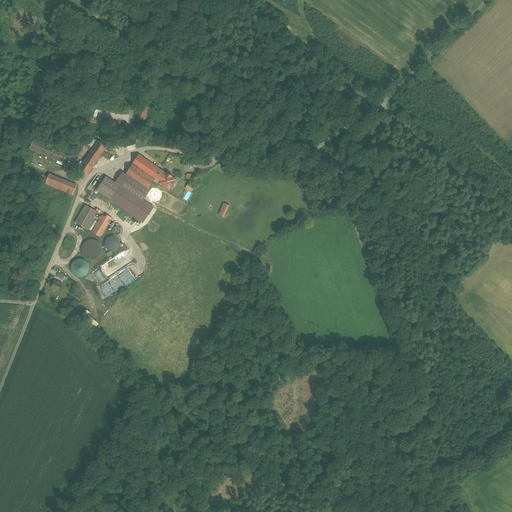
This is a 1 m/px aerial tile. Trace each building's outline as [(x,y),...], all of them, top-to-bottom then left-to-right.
[(71,155),(33,139),(29,148),(67,164),(71,155)] [(98,140),(82,164),(80,163),(77,167),(87,174),(107,146),(98,140)] [(31,158),(32,156),(31,153),(29,150),(27,149),(24,148),(21,149),(19,151),(18,153),(17,156),(18,159),(19,161),(22,163),(24,163),(27,162),(30,161),(31,158)] [(161,170),(139,154),(125,174),(144,187),(149,190),(151,188),(149,187),(154,181),(161,170)] [(166,173),(161,170),(154,181),(158,184),(159,182),(169,189),(175,181),(176,180),(176,178),(175,178),(174,178),(166,172),(166,173)] [(75,195),(80,184),(52,173),(47,185),(75,195)] [(48,177),(41,174),(39,181),(45,183),(48,177)] [(118,184),(107,177),(97,192),(108,199),(118,184)] [(144,187),(138,197),(143,200),(149,190),(144,187)] [(138,197),(123,188),(119,194),(125,198),(123,201),(126,202),(123,206),(122,206),(115,216),(124,221),(130,211),(129,211),(134,204),(137,206),(141,209),(145,202),(143,200),(138,197)] [(224,203),(219,215),(224,217),(229,205),(224,203)] [(98,212),(85,205),(75,222),(87,229),(98,212)] [(137,206),(130,217),(134,219),(141,209),(137,206)] [(102,215),(92,232),(100,237),(112,217),(107,215),(106,217),(102,215)] [(111,241),(110,249),(119,250),(121,238),(113,236),(112,241),(111,241)] [(78,278),(92,272),(87,258),(76,262),(78,267),(74,268),(78,278)] [(98,283),(126,270),(121,258),(93,271),(98,283)] [(62,283),(54,280),(51,287),(59,291),(62,283)] [(87,319),(93,313),(90,309),(84,315),(87,319)]
